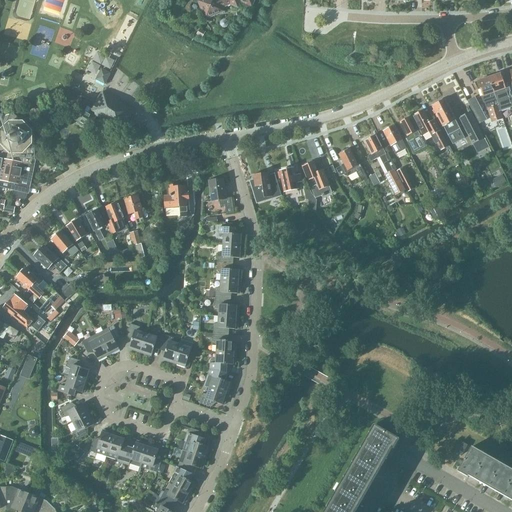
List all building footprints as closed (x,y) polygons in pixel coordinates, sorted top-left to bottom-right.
[(201,0),(198,1),(206,19),(223,12),(222,8),(230,4),(237,7),(240,2),(244,4),(252,7),(254,0),(201,0)] [(105,86),(109,76),(101,72),(96,81),(105,86)] [(489,78),(494,93),(496,98),(507,95),(500,74),(489,78)] [(494,93),(489,78),(477,82),(487,110),(488,109),(492,123),(502,119),(498,105),(496,98),(494,93)] [(96,116),(120,131),(133,110),(109,95),(108,96),(102,92),(91,109),(87,107),(85,112),(81,110),(75,120),(89,128),(96,116)] [(74,93),(69,103),(77,107),(81,97),(74,93)] [(475,97),(467,101),(479,124),(480,124),(479,122),(486,118),(475,97)] [(455,120),(454,118),(452,115),(452,114),(452,112),(451,109),(449,108),(445,100),(443,101),(441,100),(438,101),(438,103),(432,106),(434,110),(431,112),(438,126),(439,128),(443,126),(444,128),(448,136),(460,129),(455,120)] [(414,116),(412,117),(422,135),(429,132),(435,144),(437,143),(441,151),(448,147),(434,120),(429,123),(423,111),(418,113),(418,112),(413,115),(414,116)] [(473,145),(484,139),(471,112),(459,118),(461,121),(461,122),(473,145)] [(0,127),(2,128),(3,126),(6,127),(10,123),(11,118),(0,114),(0,127)] [(400,123),(399,123),(405,136),(404,137),(413,153),(427,146),(420,134),(420,135),(411,117),(405,120),(404,120),(401,121),(400,123)] [(10,154),(23,154),(32,145),(32,132),(23,123),(10,123),(6,127),(1,132),(1,145),(10,154)] [(395,155),(406,149),(394,126),(390,128),(388,128),(385,129),(384,131),(383,132),(391,146),(395,155)] [(368,156),(371,162),(380,157),(388,172),(388,173),(394,170),(396,169),(388,153),(385,154),(376,135),(371,138),(369,138),(366,139),(366,141),(365,141),(371,154),(368,156)] [(10,154),(9,161),(31,165),(32,160),(35,159),(35,145),(32,145),(23,154),(10,154)] [(344,164),(342,166),(335,169),(340,177),(346,174),(348,177),(356,172),(361,180),(366,177),(360,164),(357,166),(349,150),(348,150),(347,149),(344,151),(343,152),(340,153),(340,154),(339,155),(344,164)] [(13,191),(27,194),(28,194),(34,165),(31,165),(9,161),(3,159),(1,170),(0,172),(0,187),(13,190),(13,191)] [(308,164),(307,164),(304,165),(304,166),(302,167),(315,199),(332,192),(323,170),(317,172),(314,162),(308,164)] [(279,171),(284,192),(298,189),(296,183),(301,182),(300,175),(295,176),(293,168),(279,171)] [(403,169),(397,172),(408,192),(413,189),(416,188),(411,178),(408,179),(403,169)] [(394,170),(388,173),(384,175),(395,195),(405,190),(394,170)] [(250,181),(257,203),(271,197),(271,192),(280,190),(275,174),(268,176),(268,173),(253,175),(254,180),(250,181)] [(209,181),(212,201),(219,200),(220,206),(225,206),(226,214),(234,213),(232,198),(226,199),(223,179),(209,181)] [(169,195),(170,195),(170,197),(171,197),(172,207),(179,207),(180,213),(187,212),(187,206),(187,201),(188,200),(188,193),(186,193),(186,187),(178,188),(177,186),(169,186),(169,195)] [(304,190),(306,200),(314,198),(313,196),(312,194),(309,189),(304,190)] [(13,191),(12,198),(24,200),(26,199),(27,194),(13,191)] [(134,213),(136,220),(143,218),(141,211),(142,211),(137,196),(125,199),(129,214),(134,213)] [(117,222),(124,219),(118,203),(106,208),(111,221),(107,223),(111,234),(120,231),(117,222)] [(435,204),(429,208),(436,221),(442,218),(435,204)] [(91,214),(86,216),(94,231),(95,231),(98,237),(102,234),(99,228),(105,226),(98,210),(97,211),(97,210),(91,212),(91,214)] [(76,242),(81,249),(85,247),(80,239),(87,235),(78,220),(77,221),(75,220),(72,222),(72,224),(67,227),(76,242)] [(224,239),(223,245),(242,246),(243,235),(231,234),(232,228),(219,227),(219,237),(224,239)] [(137,231),(130,233),(133,246),(137,259),(144,257),(137,231)] [(63,253),(71,246),(72,248),(68,252),(72,256),(78,251),(61,232),(57,235),(56,235),(52,238),(53,238),(52,240),(63,253)] [(218,253),(217,263),(230,264),(230,258),(242,258),(242,246),(223,245),(223,252),(218,253)] [(36,255),(35,256),(43,264),(42,265),(46,269),(47,268),(51,272),(56,266),(57,268),(56,269),(60,273),(66,266),(53,253),(52,254),(44,247),(39,252),(39,251),(35,254),(36,255)] [(229,269),(230,264),(217,263),(216,273),(222,274),(221,281),(240,282),(241,270),(229,269)] [(24,285),(29,290),(37,297),(38,296),(40,298),(44,294),(37,288),(44,280),(37,274),(34,277),(25,269),(25,270),(23,270),(20,273),(20,275),(17,278),(25,285),(24,285)] [(105,278),(104,275),(98,277),(88,277),(88,286),(109,286),(109,278),(105,278)] [(215,298),(227,299),(228,293),(239,294),(240,282),(221,281),(221,288),(216,288),(215,298)] [(75,290),(70,285),(62,293),(67,298),(75,290)] [(14,295),(3,308),(13,316),(28,329),(31,325),(38,330),(44,323),(37,317),(34,321),(24,313),(29,307),(14,295)] [(60,296),(51,305),(52,306),(56,310),(65,301),(60,296)] [(219,310),(219,316),(238,318),(239,306),(227,305),(227,299),(215,298),(214,308),(219,310)] [(47,302),(44,305),(38,299),(33,304),(42,311),(44,313),(51,306),(52,306),(51,305),(47,302)] [(213,334),(225,335),(226,329),(237,329),(238,318),(219,316),(219,323),(213,324),(213,334)] [(0,332),(1,330),(16,337),(19,331),(5,322),(3,326),(0,324),(0,332)] [(129,349),(140,353),(146,335),(139,332),(140,327),(130,324),(126,336),(132,338),(129,349)] [(106,335),(100,338),(109,355),(119,350),(114,339),(119,337),(114,326),(105,330),(106,335)] [(155,345),(160,347),(164,335),(155,332),(152,337),(146,335),(140,353),(151,356),(155,345)] [(225,340),(225,335),(213,334),(212,344),(217,345),(217,352),(236,353),(237,341),(225,340)] [(162,360),(174,364),(180,345),(173,343),(174,338),(164,335),(160,347),(166,349),(162,360)] [(109,355),(100,338),(94,341),(91,337),(82,342),(87,353),(93,350),(98,361),(109,355)] [(180,345),(174,364),(185,367),(189,356),(194,358),(198,346),(189,343),(186,347),(180,345)] [(211,359),(211,369),(223,372),(223,364),(235,365),(236,353),(217,352),(216,359),(211,359)] [(37,360),(29,356),(20,377),(29,380),(37,360)] [(71,370),(69,376),(87,382),(91,371),(80,367),(82,362),(70,358),(67,367),(71,370)] [(210,388),(228,394),(232,383),(221,379),(223,372),(211,369),(205,387),(210,388)] [(87,382),(69,376),(67,383),(62,382),(59,392),(71,396),(73,390),(84,394),(87,382)] [(210,388),(208,394),(202,394),(199,403),(211,407),(213,402),(224,405),(228,394),(210,388)] [(70,416),(73,422),(90,413),(84,403),(74,408),(71,403),(60,409),(65,418),(70,416)] [(90,413),(73,422),(76,428),(72,432),(77,441),(88,435),(85,429),(95,424),(90,413)] [(352,511),(389,447),(393,449),(399,439),(374,425),(324,511),(352,511)] [(102,450),(108,452),(114,434),(102,430),(99,441),(93,439),(89,451),(99,455),(102,450)] [(125,437),(114,434),(108,452),(114,454),(114,459),(123,462),(127,450),(122,449),(125,437)] [(190,446),(188,452),(206,458),(210,447),(199,443),(201,438),(189,434),(186,443),(190,446)] [(13,441),(0,435),(0,459),(5,461),(13,441)] [(142,463),(148,445),(136,441),(133,452),(127,450),(123,462),(133,465),(136,461),(142,463)] [(455,451),(462,455),(468,445),(461,441),(455,451)] [(148,445),(142,463),(148,465),(148,470),(157,473),(161,461),(156,459),(159,448),(148,445)] [(511,497),(511,470),(472,447),(458,472),(468,477),(470,474),(511,497)] [(181,458),(178,467),(189,473),(191,466),(202,470),(206,458),(188,452),(186,459),(181,458)] [(169,483),(173,486),(190,495),(196,484),(191,481),(186,479),(189,473),(178,467),(173,476),(169,483)] [(160,499),(171,505),(174,500),(184,505),(190,495),(173,486),(170,491),(165,490),(160,499)] [(12,511),(12,509),(19,511),(22,511),(29,494),(12,487),(6,487),(6,511),(12,511)] [(44,511),(51,505),(46,501),(29,494),(22,511),(44,511)] [(172,511),(168,510),(171,505),(160,499),(155,507),(159,511),(158,511),(172,511)]
